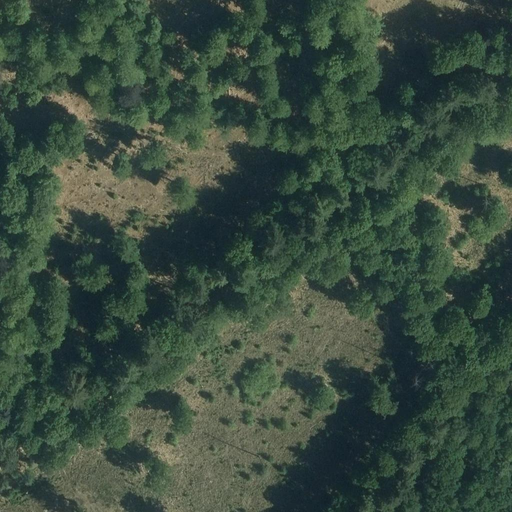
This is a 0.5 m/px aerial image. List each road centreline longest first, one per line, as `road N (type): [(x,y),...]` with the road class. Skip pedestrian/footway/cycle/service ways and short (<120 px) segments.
road 1 (track): [(0,468),(511,60)]
road 2 (track): [(0,48),(352,155)]
road 3 (track): [(358,184),(337,0)]
